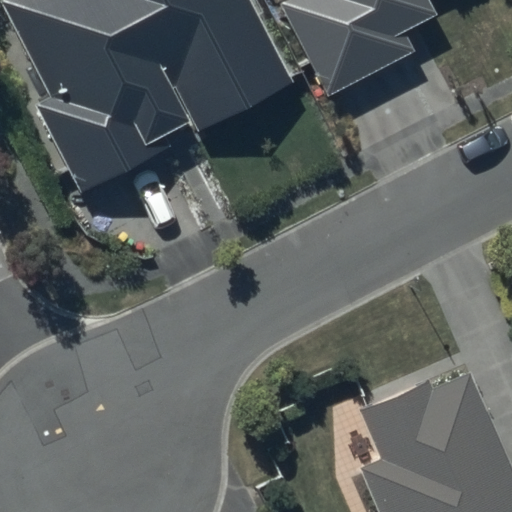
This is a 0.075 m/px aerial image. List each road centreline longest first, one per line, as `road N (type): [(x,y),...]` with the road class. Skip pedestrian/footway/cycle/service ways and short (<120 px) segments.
road 1 (residential): [(511,173),(161,365),(117,421)]
road 2 (residential): [(117,421),(20,341),(0,309)]
